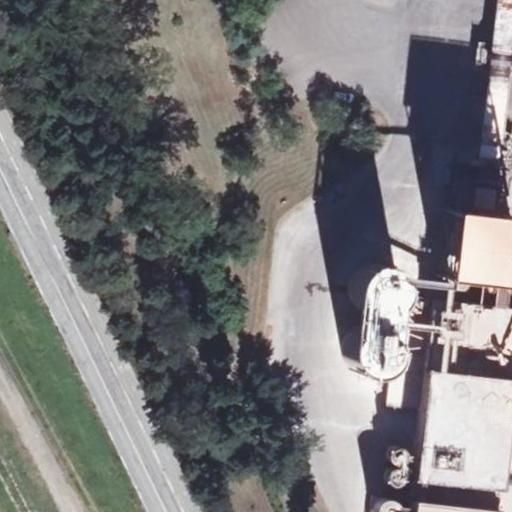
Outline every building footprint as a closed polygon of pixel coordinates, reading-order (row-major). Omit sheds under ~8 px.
[(504,95),(511,68),(511,63),(497,59),(487,90),(504,95)] [(443,207),(435,276),(504,285),(511,216),(506,215),(510,181),(452,174),(448,208),(443,207)] [(389,304),(390,304),(391,303),(395,297),(397,290),(397,285),(395,278),(392,272),(389,269),(385,266),(378,263),(371,263),(364,265),(358,269),(353,274),(351,278),(350,285),(350,290),(352,297),(353,299),(354,301),(355,302),(357,304),(359,306),(361,307),(363,308),(365,309),(367,310),(369,310),(372,311),(374,311),(377,310),(379,310),(381,309),(383,308),(385,307),(387,306),(389,304)] [(352,297),(349,332),(350,331),(352,329),(354,328),(356,327),(359,326),(361,326),(363,325),(365,325),(368,325),(370,326),(372,326),(375,327),(377,328),(379,329),(381,331),(383,332),(384,334),(385,336),(386,337),(390,304),(389,304),(387,306),(385,307),(383,308),(381,309),(379,310),(377,310),(374,311),(372,311),(369,310),(367,310),(365,309),(363,308),(361,307),(359,306),(357,304),(355,302),(354,301),(353,299),(352,297)] [(494,511),(505,420),(511,357),(511,317),(396,304),(384,404),(417,409),(405,511),(494,511)] [(350,331),(349,332),(348,332),(344,338),(342,345),(342,352),(343,356),(346,363),(351,368),(355,370),(362,373),(366,373),(373,371),(380,368),(385,363),(388,357),(389,350),(389,345),(386,337),(385,336),(384,334),(383,332),(381,331),(379,329),(377,328),(375,327),(372,326),(370,326),(368,325),(365,325),(363,325),(361,326),(359,326),(356,327),(354,328),(352,329),(350,331)] [(385,456),(384,460),(384,461),(387,467),(393,470),(399,468),(402,464),(403,461),(403,457),(401,454),(398,452),(394,451),(390,451),(387,453),(385,456)] [(388,472),(383,476),(383,477),(382,480),(383,484),(385,487),(388,489),(394,489),(397,487),(399,484),(400,481),(400,477),(398,474),(395,472),(392,471),(388,472)] [(392,511),(391,507),(390,504),(385,501),(382,500),(375,501),(373,502),(369,507),(368,510),(367,511),(392,511)]
